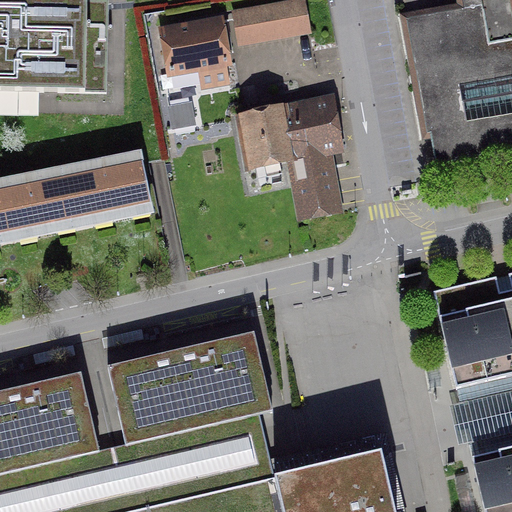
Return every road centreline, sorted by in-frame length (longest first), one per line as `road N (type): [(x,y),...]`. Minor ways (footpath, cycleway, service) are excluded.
road 1 (residential): [(391,257),(0,345)]
road 2 (residential): [(344,0),(391,257)]
road 3 (residential): [(391,257),(511,228)]
